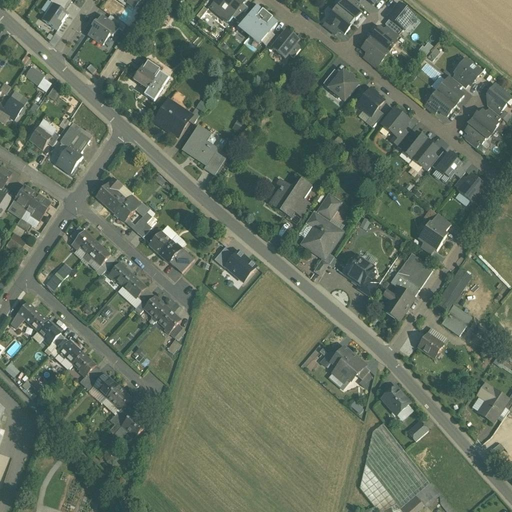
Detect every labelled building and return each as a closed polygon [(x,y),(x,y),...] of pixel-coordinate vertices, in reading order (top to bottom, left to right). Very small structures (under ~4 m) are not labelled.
[(72,3),(67,0),(53,0),(51,4),(54,6),(65,13),(72,3)] [(126,0),(129,2),(127,4),(135,9),(141,0),(126,0)] [(218,0),(216,3),(211,10),(228,23),(232,18),(242,5),(246,0),(245,0),(218,0)] [(360,6),(352,0),(345,0),(344,1),(356,11),(360,6)] [(356,11),(344,1),(340,7),(338,6),(335,11),(352,25),(355,21),(356,22),(361,15),(356,11)] [(242,5),(232,18),(237,23),(244,14),(248,9),(242,5)] [(65,13),(54,6),(42,22),(57,32),(68,16),(65,13)] [(413,17),(399,6),(388,19),(390,20),(404,31),(410,24),(408,23),(413,17)] [(251,15),(249,18),(241,28),(251,36),(268,16),(263,12),(262,13),(256,9),(251,15)] [(352,25),(335,11),(331,15),(332,16),(327,22),(339,31),(339,32),(344,36),(350,29),(349,29),(352,25)] [(237,23),(236,24),(241,28),(249,18),(244,14),(237,23)] [(268,16),(251,36),(261,45),(262,44),(270,34),(277,25),(272,21),(273,20),(268,16)] [(125,27),(110,17),(107,21),(122,32),(125,27)] [(94,30),(89,37),(103,47),(110,36),(113,38),(119,30),(102,18),(97,25),(96,24),(93,29),(94,30)] [(404,31),(390,20),(385,26),(387,28),(399,38),(404,31)] [(339,31),(327,22),(323,27),(335,36),(339,32),(339,31)] [(399,38),(387,28),(383,33),(396,43),(399,38)] [(383,33),(379,30),(375,35),(376,36),(374,38),(372,39),(371,40),(389,54),(397,44),(383,33)] [(270,34),(262,44),(266,48),(275,37),(270,34)] [(286,34),(273,50),(285,60),(289,56),(296,46),(298,44),(295,41),(295,40),(290,36),(289,36),(286,34)] [(389,54),(371,40),(370,41),(370,43),(368,46),(367,45),(362,50),(367,55),(380,65),(389,54)] [(425,56),(432,47),(426,43),(420,53),(425,56)] [(296,46),(289,56),(293,59),(301,50),(296,46)] [(432,63),(439,53),(434,50),(427,59),(432,63)] [(380,65),(367,55),(364,59),(376,70),(380,65)] [(30,60),(26,57),(20,66),(24,69),(30,60)] [(160,69),(149,61),(141,73),(140,72),(133,83),(148,92),(144,97),(155,104),(163,91),(163,90),(170,80),(158,73),(160,69)] [(465,62),(455,75),(456,76),(469,87),(470,88),(475,82),(476,82),(482,75),(465,62)] [(91,67),(87,71),(93,76),(96,72),(91,67)] [(44,78),(32,69),(26,78),(39,86),(44,78)] [(334,72),(326,82),(323,86),(329,91),(341,77),(340,77),(334,72)] [(341,77),(329,91),(334,95),(335,95),(339,99),(345,103),(358,86),(353,82),(354,80),(350,76),(348,78),(346,76),(343,73),(340,77),(341,77)] [(469,87),(456,76),(452,81),(459,86),(465,91),(469,87)] [(452,81),(450,79),(446,84),(455,91),(459,86),(452,81)] [(446,84),(437,94),(455,108),(457,107),(456,105),(458,103),(459,104),(464,98),(455,91),(446,84)] [(510,100),(495,87),(488,96),(488,102),(492,105),(502,113),(506,107),(506,105),(510,100)] [(54,88),(48,98),(54,102),(61,92),(54,88)] [(371,91),(359,106),(363,109),(363,112),(371,118),(371,119),(377,111),(384,103),(377,97),(377,96),(371,91)] [(455,108),(437,94),(429,104),(438,112),(439,112),(447,119),(452,113),(450,112),(452,110),(454,110),(455,108)] [(20,99),(14,95),(7,106),(1,114),(14,123),(23,109),(16,105),(20,99)] [(191,117),(170,103),(156,124),(164,129),(165,128),(179,137),(189,123),(192,118),(191,117)] [(438,112),(429,104),(425,109),(435,117),(438,112)] [(502,113),(492,105),(489,110),(489,111),(498,118),(502,113)] [(38,109),(34,106),(28,114),(33,117),(38,109)] [(196,111),(191,117),(192,118),(189,123),(194,126),(201,114),(196,111)] [(377,111),(371,119),(371,118),(366,125),(372,130),(384,116),(377,111)] [(498,118),(489,111),(486,115),(497,125),(501,120),(498,118)] [(395,112),(382,128),(395,138),(396,139),(402,131),(409,123),(395,112)] [(486,115),(482,112),(478,117),(477,117),(473,122),(491,138),(496,132),(495,131),(499,126),(486,115)] [(510,119),(504,114),(500,119),(507,124),(510,119)] [(64,120),(59,128),(64,131),(69,124),(64,120)] [(491,138),(473,122),(468,128),(469,129),(465,133),(469,136),(480,146),(482,147),(486,143),(487,143),(491,138)] [(56,133),(49,127),(47,130),(40,125),(36,132),(43,136),(44,134),(51,139),(54,134),(55,135),(56,133)] [(71,129),(90,143),(93,139),(73,125),(71,129)] [(90,143),(71,129),(60,144),(68,149),(80,157),(90,143)] [(208,135),(199,129),(183,152),(207,168),(216,154),(217,153),(203,144),(208,135)] [(402,131),(396,139),(395,138),(391,144),(398,149),(409,136),(402,131)] [(43,136),(36,132),(29,142),(43,152),(47,146),(52,139),(51,139),(44,134),(43,136)] [(54,134),(51,139),(52,139),(47,146),(52,149),(57,142),(60,138),(55,135),(54,134)] [(403,153),(402,154),(408,158),(413,162),(427,143),(422,139),(423,139),(417,135),(413,140),(403,153)] [(409,136),(398,149),(403,153),(413,140),(409,136)] [(480,146),(469,136),(465,141),(476,150),(480,146)] [(52,149),(48,155),(59,162),(68,149),(60,144),(57,142),(52,149)] [(427,143),(413,162),(417,166),(422,170),(423,170),(434,156),(437,151),(432,147),(427,143)] [(80,157),(68,149),(59,162),(57,166),(71,176),(83,159),(80,157)] [(216,154),(207,168),(204,171),(215,178),(226,161),(216,154)] [(432,168),(437,172),(448,158),(443,154),(438,160),(432,168)] [(457,161),(450,155),(448,158),(437,172),(444,178),(445,176),(451,181),(455,176),(461,180),(462,179),(465,175),(459,170),(462,167),(456,163),(457,161)] [(434,156),(423,170),(428,173),(432,168),(438,160),(434,156)] [(11,176),(0,168),(0,190),(1,191),(2,191),(5,187),(7,184),(6,184),(11,176)] [(479,183),(471,177),(459,192),(458,193),(472,204),(473,203),(481,194),(480,193),(484,189),(478,184),(479,183)] [(467,182),(462,179),(461,180),(455,188),(459,192),(467,182)] [(113,180),(96,198),(105,206),(117,194),(122,188),(113,180)] [(295,191),(280,181),(275,189),(281,193),(275,202),(278,204),(274,210),(286,217),(292,209),(296,212),(297,212),(304,202),(312,189),(302,182),(295,191)] [(23,188),(13,204),(26,212),(36,197),(23,188)] [(117,194),(105,206),(115,215),(126,203),(117,194)] [(481,194),(473,203),(478,206),(485,197),(481,194)] [(6,197),(0,206),(0,210),(4,213),(12,201),(6,197)] [(50,206),(36,197),(26,212),(40,222),(50,206)] [(143,208),(131,197),(126,203),(136,211),(143,218),(149,211),(144,206),(143,208)] [(329,198),(316,217),(328,225),(341,205),(329,198)] [(377,215),(380,202),(373,200),(369,212),(377,215)] [(311,207),(304,202),(297,212),(296,212),(294,214),(302,220),(311,207)] [(126,203),(115,215),(125,224),(136,211),(126,203)] [(143,218),(141,220),(146,225),(155,216),(149,211),(143,218)] [(40,222),(26,212),(20,221),(32,228),(32,229),(34,231),(40,222)] [(316,217),(315,216),(309,225),(308,226),(317,231),(314,235),(312,233),(306,241),(303,247),(324,261),(325,261),(329,255),(343,235),(316,217)] [(451,227),(438,216),(431,227),(445,237),(451,227)] [(146,225),(141,220),(133,229),(138,234),(146,225)] [(343,232),(345,228),(332,220),(330,224),(343,232)] [(32,228),(20,221),(16,228),(27,236),(32,229),(32,228)] [(309,225),(307,223),(299,236),(306,241),(312,233),(314,235),(317,231),(308,226),(309,225)] [(151,230),(146,225),(138,234),(143,239),(151,230)] [(431,227),(429,226),(424,234),(426,235),(420,242),(437,253),(442,245),(446,238),(445,237),(431,227)] [(161,234),(171,243),(177,236),(167,227),(161,234)] [(16,228),(15,228),(12,233),(15,235),(5,248),(17,256),(22,249),(30,238),(27,236),(16,228)] [(83,234),(78,230),(70,239),(75,243),(83,234)] [(75,243),(75,244),(80,249),(88,256),(97,245),(84,233),(83,234),(75,243)] [(171,243),(161,234),(149,247),(159,256),(171,243)] [(180,252),(171,243),(159,256),(169,265),(170,264),(177,256),(180,252)] [(80,249),(75,244),(72,247),(78,252),(80,249)] [(97,245),(88,256),(92,260),(101,268),(110,258),(111,258),(97,245)] [(182,260),(175,268),(182,275),(195,261),(182,250),(180,252),(177,256),(182,260)] [(215,262),(225,271),(226,269),(235,259),(225,250),(215,262)] [(235,259),(226,269),(244,284),(256,269),(239,254),(235,259)] [(334,259),(329,255),(325,261),(324,261),(323,263),(328,267),(334,259)] [(88,256),(83,260),(88,264),(92,260),(88,256)] [(177,256),(170,264),(175,268),(182,260),(177,256)] [(434,271),(412,256),(407,263),(406,263),(400,273),(399,273),(397,276),(420,291),(434,271)] [(110,258),(101,268),(106,272),(115,262),(110,258)] [(374,269),(357,258),(354,262),(353,261),(351,262),(349,265),(349,269),(344,276),(360,287),(361,288),(368,277),(373,281),(376,276),(375,273),(372,271),(374,269)] [(115,262),(106,272),(110,276),(119,266),(115,262)] [(322,262),(315,273),(321,278),(328,267),(323,263),(322,262)] [(133,278),(120,266),(119,266),(110,276),(116,281),(123,288),(133,278)] [(101,268),(88,283),(92,287),(106,272),(101,268)] [(61,271),(51,282),(58,288),(68,277),(61,271)] [(460,271),(437,305),(449,314),(472,279),(460,271)] [(420,291),(397,276),(391,286),(398,291),(399,290),(414,301),(420,291)] [(373,281),(368,277),(361,288),(360,287),(358,291),(371,299),(380,285),(373,281)] [(146,290),(133,278),(123,288),(137,300),(146,291),(146,290)] [(414,301),(399,290),(398,291),(393,298),(387,294),(384,299),(390,303),(384,313),(399,323),(414,301)] [(146,291),(137,300),(142,304),(150,295),(146,291)] [(150,295),(142,304),(146,308),(155,299),(150,295)] [(146,308),(144,311),(157,323),(168,310),(155,298),(146,308)] [(142,304),(135,311),(140,316),(144,311),(146,308),(142,304)] [(28,306),(19,316),(12,326),(16,331),(25,321),(34,311),(28,306)] [(107,308),(101,315),(106,319),(112,312),(107,308)] [(168,310),(157,323),(170,335),(177,327),(181,323),(168,310)] [(48,323),(34,311),(25,321),(38,333),(48,323)] [(467,327),(450,314),(442,326),(459,339),(467,327)] [(61,335),(48,323),(38,333),(51,345),(60,336),(61,335)] [(170,335),(169,336),(174,340),(182,331),(177,327),(170,335)] [(60,336),(53,344),(57,348),(64,340),(60,336)] [(444,347),(427,336),(418,350),(435,361),(444,347)] [(64,340),(57,348),(61,352),(69,344),(64,340)] [(171,342),(167,353),(176,356),(179,345),(171,342)] [(83,356),(70,343),(69,344),(61,352),(60,354),(66,359),(74,366),(83,356)] [(57,348),(50,355),(55,360),(59,356),(59,355),(60,354),(61,352),(57,348)] [(139,349),(131,356),(138,363),(146,356),(139,349)] [(336,359),(331,365),(332,365),(337,370),(348,357),(349,358),(351,355),(344,349),(336,359)] [(511,354),(505,351),(500,359),(498,357),(493,365),(511,376),(511,372),(504,367),(506,363),(511,366),(511,354)] [(331,354),(321,365),(328,370),(332,365),(331,365),(336,359),(331,354)] [(96,368),(83,356),(74,366),(81,373),(87,378),(87,377),(96,368)] [(349,358),(348,357),(337,370),(335,373),(341,378),(339,380),(344,385),(345,385),(355,374),(358,376),(357,377),(357,378),(365,369),(366,368),(359,362),(357,365),(349,358)] [(96,368),(87,377),(92,381),(100,373),(96,368)] [(365,369),(357,378),(362,382),(370,373),(365,369)] [(104,377),(100,373),(92,381),(96,385),(104,377)] [(341,378),(335,373),(329,379),(340,389),(344,385),(339,380),(341,378)] [(118,388),(105,376),(104,377),(96,385),(94,388),(107,400),(118,388)] [(92,381),(87,377),(87,378),(85,379),(80,385),(85,389),(92,381)] [(96,385),(92,381),(85,389),(90,393),(94,388),(96,385)] [(508,401),(485,386),(478,396),(487,402),(478,415),(493,425),(504,409),(509,402),(508,401)] [(118,388),(107,400),(120,412),(126,406),(132,400),(118,388)] [(405,400),(396,389),(382,401),(397,417),(408,407),(403,401),(405,400)] [(120,412),(119,414),(124,418),(130,410),(126,406),(120,412)] [(130,410),(124,418),(128,422),(133,415),(134,416),(135,414),(130,410)] [(119,414),(111,423),(115,427),(124,418),(119,414)] [(134,416),(133,415),(128,422),(122,427),(127,432),(136,440),(147,427),(134,416)] [(124,418),(115,427),(120,431),(123,428),(122,427),(128,422),(124,418)] [(421,424),(408,435),(416,444),(429,433),(421,424)] [(383,425),(373,434),(360,490),(377,511),(384,511),(389,509),(395,507),(399,511),(411,502),(416,498),(431,486),(383,425)] [(115,427),(109,433),(114,438),(120,431),(115,427)] [(120,431),(114,438),(119,441),(127,432),(123,428),(120,431)] [(429,433),(416,444),(423,452),(428,448),(436,441),(429,433)] [(436,441),(428,448),(437,458),(433,462),(439,470),(456,455),(440,437),(436,441)] [(500,446),(490,453),(494,459),(504,451),(500,446)] [(104,448),(96,457),(100,462),(109,453),(104,448)] [(431,486),(416,498),(424,508),(440,495),(432,485),(431,486)] [(418,511),(419,511),(424,508),(416,498),(411,502),(399,511),(418,511)]
